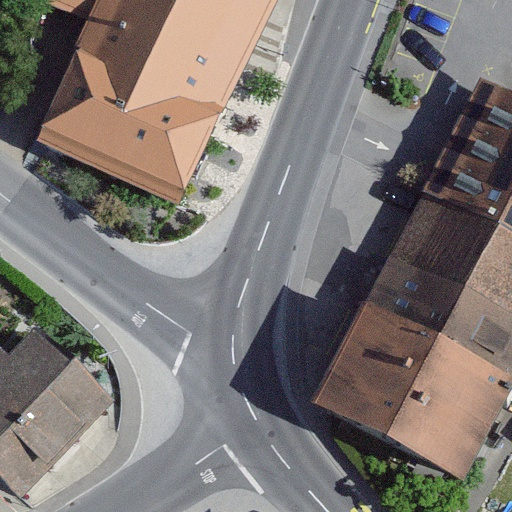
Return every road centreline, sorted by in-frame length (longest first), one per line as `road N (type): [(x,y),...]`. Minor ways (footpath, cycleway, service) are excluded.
road 1 (secondary): [(229,356),(253,255),(356,0)]
road 2 (tertiary): [(0,190),(229,356)]
road 3 (tertiary): [(260,428),(123,511)]
